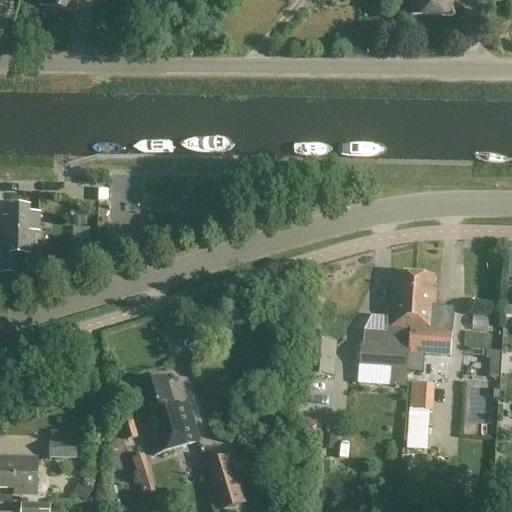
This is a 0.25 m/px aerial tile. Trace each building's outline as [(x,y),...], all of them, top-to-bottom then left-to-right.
[(42,0),(42,7),(76,13),(78,0),(42,0)] [(511,0),(411,0),(411,16),(453,17),(454,1),(459,1),(459,0),(483,0),(483,3),(511,3),(511,0)] [(29,208),(9,208),(8,220),(3,220),(2,274),(17,275),(17,255),(33,255),(33,233),(38,233),(39,215),(29,214),(29,208)] [(112,234),(112,248),(137,249),(137,235),(112,234)] [(88,243),(71,242),(71,267),(88,267),(88,243)] [(408,350),(410,351),(416,277),(397,276),(396,291),(393,290),(392,307),(389,306),(386,348),(363,346),(361,370),(407,373),(408,350)] [(416,277),(410,351),(410,355),(452,358),(454,331),(437,330),(438,311),(435,310),(437,293),(434,293),(435,279),(416,277)] [(335,344),(307,342),(305,377),(333,379),(335,344)] [(174,409),(165,380),(138,389),(146,416),(141,417),(154,459),(201,444),(189,405),(174,409)] [(415,387),(416,413),(439,412),(438,386),(415,387)] [(511,404),(503,404),(502,424),(511,424),(511,404)] [(136,439),(130,421),(120,425),(126,443),(136,439)] [(75,434),(49,434),(49,460),(75,460),(75,434)] [(408,438),(407,451),(427,453),(428,440),(408,438)] [(155,495),(143,457),(131,460),(143,499),(155,495)] [(223,511),(245,505),(230,457),(204,466),(218,511),(223,511)] [(37,460),(5,460),(5,467),(0,467),(0,491),(14,491),(14,496),(36,497),(37,460)]
